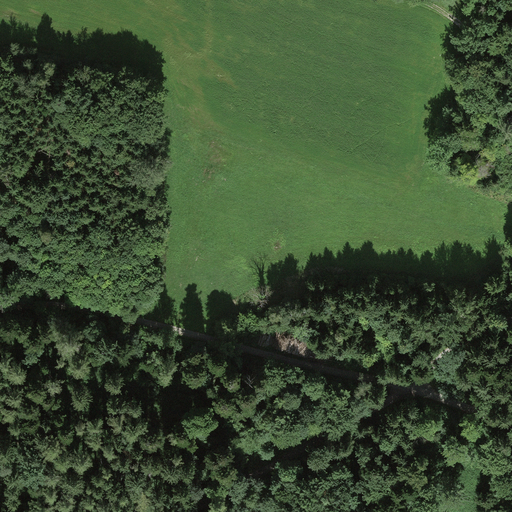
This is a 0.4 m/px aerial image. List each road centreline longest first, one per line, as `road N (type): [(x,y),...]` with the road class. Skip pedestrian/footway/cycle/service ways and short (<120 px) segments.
road 1 (track): [(511,423),(411,388),(90,309),(0,307)]
road 2 (track): [(511,320),(454,348),(411,388),(190,511)]
